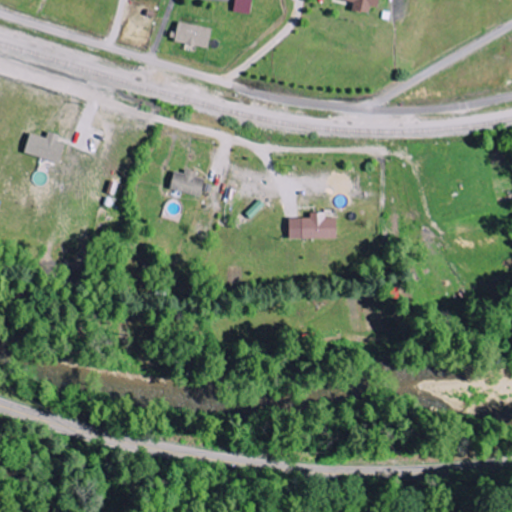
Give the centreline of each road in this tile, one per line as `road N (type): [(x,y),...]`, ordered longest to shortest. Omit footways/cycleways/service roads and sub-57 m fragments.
road 1 (residential): [(500,24),(399,88),(344,104),(218,80),(0,10)]
road 2 (secondary): [(511,463),(309,472),(144,447),(0,405)]
